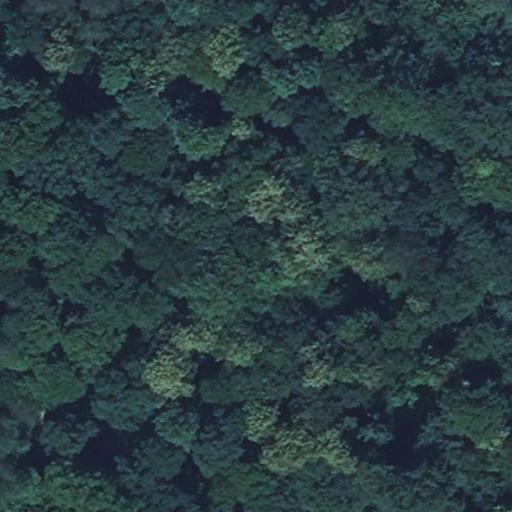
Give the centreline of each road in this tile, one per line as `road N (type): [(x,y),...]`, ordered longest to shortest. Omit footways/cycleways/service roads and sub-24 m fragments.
road 1 (track): [(291,511),(212,119),(145,0)]
road 2 (track): [(45,511),(50,464),(0,231)]
